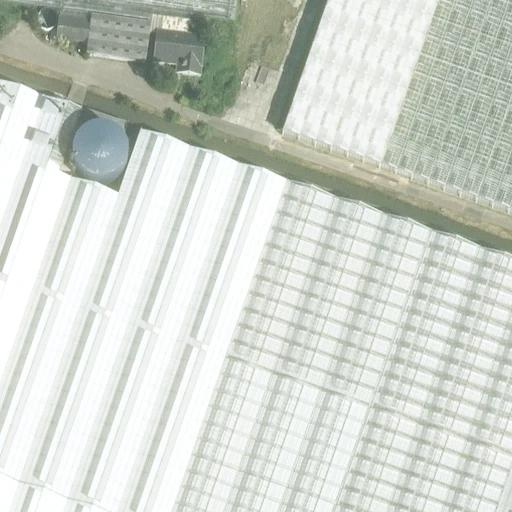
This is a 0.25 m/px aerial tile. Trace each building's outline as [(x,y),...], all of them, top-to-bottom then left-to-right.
[(172,37),(189,39),(192,21),(234,27),(237,0),(0,0),(0,6),(60,15),(152,28),(151,34),(158,36),(172,37)] [(511,0),(328,0),(282,137),(511,216),(511,0)] [(146,67),(151,34),(152,28),(60,15),(56,45),(87,50),(86,59),(146,67)] [(172,37),(158,36),(153,66),(184,71),(183,79),(200,81),(206,42),(189,39),(172,37)] [(0,511),(511,511),(511,266),(140,137),(119,199),(59,177),(80,116),(0,88),(0,511)] [(124,126),(86,113),(82,125),(120,138),(124,126)]
